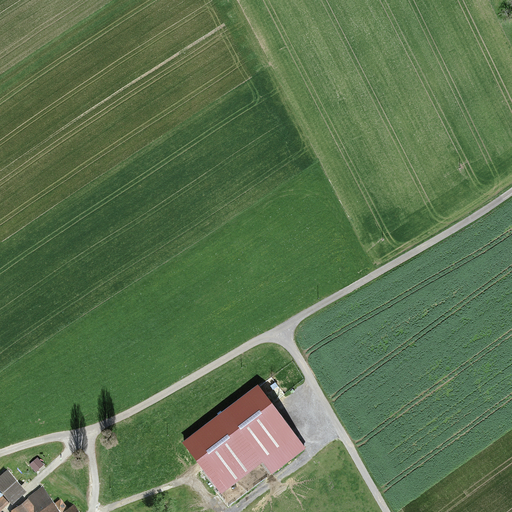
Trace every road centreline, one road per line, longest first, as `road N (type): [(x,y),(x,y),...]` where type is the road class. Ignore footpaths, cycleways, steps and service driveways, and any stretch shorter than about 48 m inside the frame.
road 1 (unclassified): [(279,328),(106,423),(0,453)]
road 2 (unclassified): [(279,328),(511,190)]
road 3 (unclassified): [(387,511),(279,328)]
